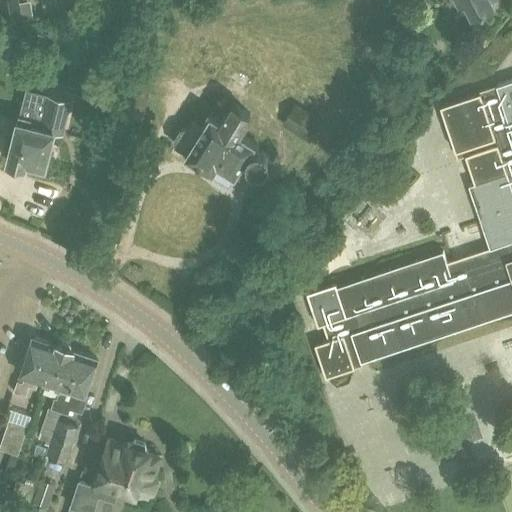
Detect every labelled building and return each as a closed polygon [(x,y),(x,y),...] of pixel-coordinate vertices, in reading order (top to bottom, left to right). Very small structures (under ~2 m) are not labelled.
[(0,0),(0,8),(3,23),(23,19),(19,0),(0,0)] [(45,15),(60,12),(59,10),(57,0),(46,0),(42,1),(45,15)] [(454,0),(455,0),(461,0),(471,18),(494,6),(491,1),(492,0),(454,0)] [(0,29),(0,54),(13,58),(13,56),(18,34),(1,30),(0,29)] [(157,60),(132,54),(130,67),(154,72),(157,60)] [(151,85),(154,72),(130,67),(127,79),(151,85)] [(149,97),(151,85),(127,79),(124,92),(149,97)] [(335,282),(308,291),(319,323),(322,322),(328,339),(315,343),(316,345),(326,373),(327,375),(354,366),(349,350),(357,347),(361,360),(511,309),(511,79),(479,90),(480,91),(441,105),(456,150),(468,146),(470,153),(466,154),(475,182),(469,184),(481,220),(482,221),(490,246),(451,259),(447,260),(444,249),(336,285),(335,282)] [(18,119),(7,161),(26,165),(27,161),(45,166),(46,165),(51,142),(55,130),(64,132),(71,103),(73,99),(26,87),(18,119)] [(146,110),(149,97),(124,92),(121,105),(146,110)] [(310,140),(323,119),(295,102),(282,124),(310,140)] [(238,132),(250,113),(233,103),(221,121),(211,114),(203,127),(191,119),(187,126),(180,128),(174,138),(175,146),(229,180),(234,172),(243,158),(247,161),(248,163),(249,164),(250,166),(251,167),(252,168),(254,169),(256,169),(258,170),(260,169),(261,169),(263,168),(265,167),(266,166),(267,164),(268,163),(268,161),(268,159),(268,157),(268,155),(267,154),(266,152),(265,151),(263,150),(261,149),(260,148),(258,148),(257,148),(252,145),(254,142),(238,132)] [(48,364),(56,342),(33,335),(20,373),(18,380),(14,391),(27,395),(30,385),(37,388),(39,380),(43,381),(49,365),(48,364)] [(61,410),(81,351),(56,342),(48,364),(49,365),(43,381),(60,387),(57,397),(55,396),(51,406),(50,405),(40,435),(47,437),(45,443),(50,444),(58,420),(61,410)] [(89,394),(86,392),(98,356),(81,351),(61,410),(69,413),(71,408),(83,412),(89,394)] [(0,447),(18,454),(29,425),(9,418),(0,445),(0,447)] [(50,444),(47,453),(68,460),(79,428),(58,420),(50,444)] [(153,447),(126,438),(125,443),(110,438),(96,478),(95,483),(79,478),(70,506),(68,511),(80,511),(82,509),(90,511),(94,511),(100,495),(116,500),(121,486),(136,491),(137,489),(147,493),(148,491),(153,490),(157,479),(154,474),(160,455),(152,452),(154,448),(153,447)] [(47,445),(38,442),(34,454),(43,457),(47,445)] [(30,502),(36,481),(27,478),(25,482),(17,479),(12,496),(30,502)]
